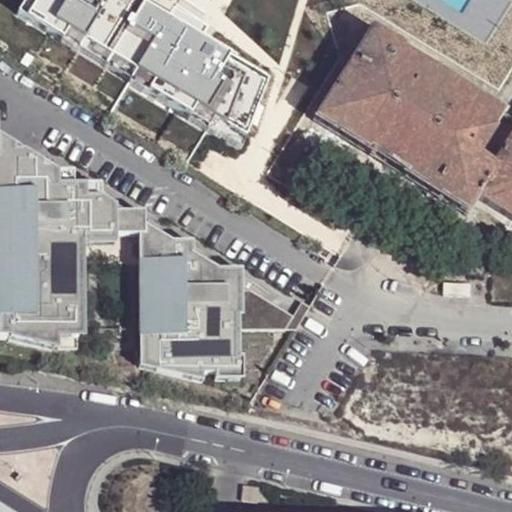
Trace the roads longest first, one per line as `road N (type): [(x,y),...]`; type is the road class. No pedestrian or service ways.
road 1 (tertiary): [(506,511),(206,441)]
road 2 (tertiary): [(66,511),(73,473),(104,444),(206,441)]
